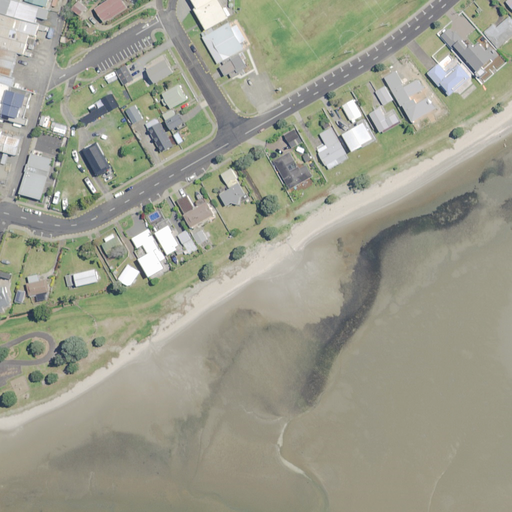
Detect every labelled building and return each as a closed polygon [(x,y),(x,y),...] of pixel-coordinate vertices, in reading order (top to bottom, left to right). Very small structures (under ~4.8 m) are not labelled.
[(39,7),(13,0),(0,0),(0,14),(1,15),(34,25),(39,7)] [(128,8),(122,0),(109,0),(95,10),(105,24),(128,8)] [(195,10),(206,30),(228,18),(218,0),(193,0),(198,9),(195,10)] [(87,8),(80,1),(73,9),(80,16),(87,8)] [(483,11),(476,4),(473,7),(479,14),(483,11)] [(34,25),(1,15),(0,18),(0,82),(8,85),(13,86),(15,79),(11,77),(18,53),(24,55),(29,37),(36,39),(40,26),(34,25)] [(511,37),(511,18),(511,17),(497,28),(495,25),(485,33),(499,49),(511,37)] [(245,49),(229,22),(203,37),(218,64),(223,62),(225,65),(221,68),(226,76),(230,74),(232,78),(239,74),(240,75),(244,72),(244,71),(249,68),(244,60),(246,58),(244,55),(242,56),(240,54),(231,59),(231,57),(245,49)] [(440,36),(480,80),(489,72),(485,67),(496,57),(497,59),(500,56),(492,47),(487,51),(481,44),(476,48),(472,43),(468,47),(464,41),(465,40),(456,31),(454,33),(449,28),(440,36)] [(167,60),(148,71),(156,84),(174,73),(167,60)] [(450,76),(440,64),(429,74),(441,87),(442,86),(451,96),(454,93),(458,90),(471,78),(461,66),(450,76)] [(135,80),(127,65),(116,72),(124,86),(135,80)] [(421,79),(413,68),(409,70),(411,73),(405,77),(411,86),(421,79)] [(163,95),(171,109),(188,100),(180,85),(163,95)] [(394,100),(386,87),(377,92),(385,106),(394,100)] [(423,97),(418,87),(406,93),(403,88),(395,92),(405,110),(413,106),(411,104),(423,97)] [(0,112),(0,117),(19,123),(26,97),(6,91),(0,112)] [(120,108),(111,94),(102,100),(104,105),(110,114),(120,108)] [(344,106),(354,124),(357,122),(356,120),(364,116),(354,100),(344,106)] [(90,125),(110,114),(104,105),(85,116),(90,125)] [(144,119),(136,105),(126,111),(134,125),(144,119)] [(371,115),(382,133),(385,131),(386,133),(398,127),(403,124),(395,110),(388,115),(384,107),(371,115)] [(178,115),(176,110),(165,116),(168,120),(178,115)] [(190,124),(183,113),(171,120),(176,129),(181,126),(183,129),(190,124)] [(375,139),(366,123),(345,135),(354,152),(364,147),(364,146),(375,139)] [(67,127),(56,124),(54,132),(65,135),(67,127)] [(160,127),(148,134),(161,156),(173,149),(160,127)] [(350,158),(333,128),(321,134),(326,143),(318,148),(330,170),(339,164),(350,158)] [(303,142),(296,130),(286,136),(293,148),(303,142)] [(0,151),(18,156),(22,139),(0,132),(0,151)] [(184,142),(180,133),(175,135),(178,142),(176,143),(177,145),(184,142)] [(66,151),(70,139),(65,138),(62,150),(66,151)] [(84,150),(98,177),(113,168),(98,142),(84,150)] [(32,153),(20,194),(41,200),(53,160),(32,153)] [(300,169),(291,153),(275,162),(291,190),(314,177),(307,165),(300,169)] [(310,153),(304,156),(308,162),(314,159),(310,153)] [(238,178),(232,169),(222,175),(228,185),(226,187),(219,191),(229,208),(236,204),(240,205),(241,198),(247,195),(237,179),(238,178)] [(199,206),(196,208),(189,196),(180,201),(186,212),(185,213),(194,228),(198,226),(200,228),(213,221),(211,218),(216,215),(209,202),(200,207),(199,206)] [(180,246),(173,233),(174,232),(171,226),(173,225),(169,218),(154,227),(158,233),(156,233),(159,237),(169,255),(179,250),(177,247),(180,246)] [(162,261),(166,259),(149,229),(133,239),(138,249),(144,245),(149,255),(141,259),(151,277),(166,269),(162,261)] [(209,239),(203,230),(194,235),(200,244),(209,239)] [(190,255),(198,250),(187,231),(179,236),(190,255)] [(116,238),(114,234),(105,239),(107,243),(105,245),(112,257),(126,249),(118,237),(116,238)] [(132,285),(141,272),(130,264),(119,279),(129,286),(132,285)] [(79,287),(100,282),(97,269),(76,275),(79,287)] [(30,296),(50,292),(47,279),(27,284),(30,296)] [(3,307),(11,305),(8,293),(6,287),(0,288),(0,311),(4,311),(3,307)] [(15,302),(23,304),(25,297),(28,297),(29,295),(26,294),(27,293),(19,290),(15,302)]
